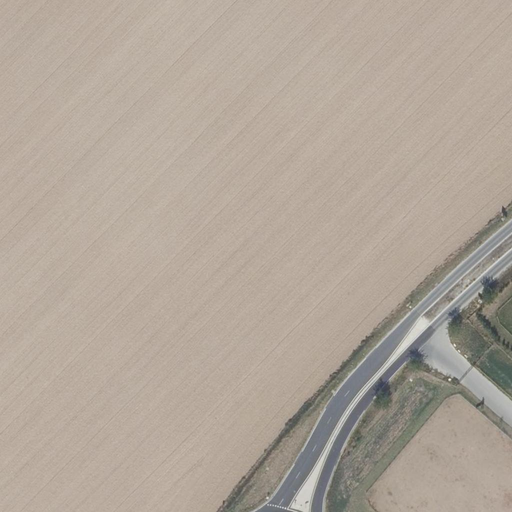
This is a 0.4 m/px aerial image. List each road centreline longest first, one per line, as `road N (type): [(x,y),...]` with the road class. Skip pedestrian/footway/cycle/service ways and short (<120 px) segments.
road 1 (secondary): [(511,228),(359,377),(274,511)]
road 2 (secondary): [(317,511),(325,474),(365,400),(511,256)]
